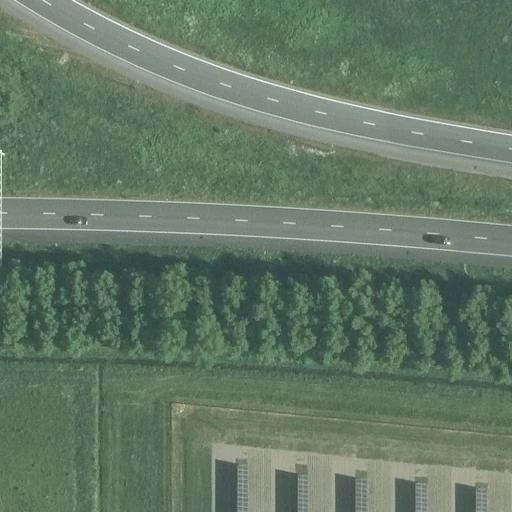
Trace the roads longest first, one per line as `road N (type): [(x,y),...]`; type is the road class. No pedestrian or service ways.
road 1 (motorway): [(0,220),(139,218),(511,243)]
road 2 (motorway): [(38,0),(208,82),(387,130),(511,150)]
